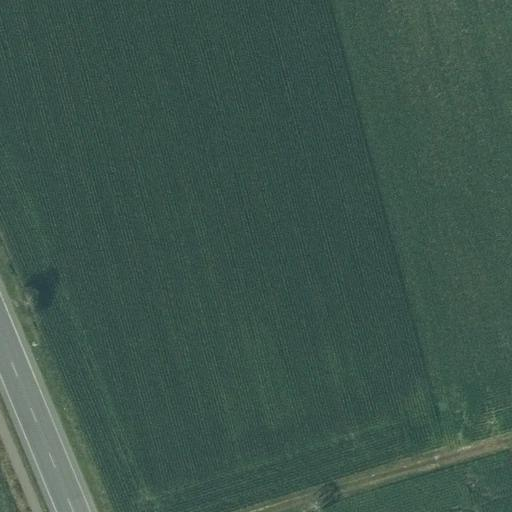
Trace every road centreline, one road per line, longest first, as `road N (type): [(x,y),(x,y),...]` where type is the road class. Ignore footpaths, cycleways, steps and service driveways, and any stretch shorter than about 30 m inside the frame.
road 1 (track): [(511,436),(266,511)]
road 2 (primary): [(0,329),(73,511)]
